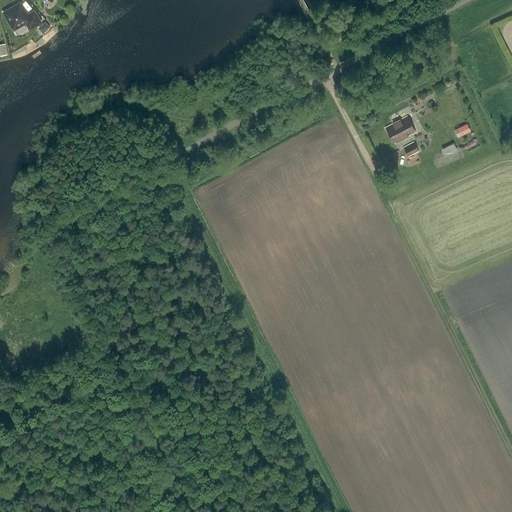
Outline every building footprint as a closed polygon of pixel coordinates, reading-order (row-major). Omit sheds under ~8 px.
[(4,13),(14,30),(26,23),(30,30),(42,23),(35,11),(28,15),(21,3),(4,13)] [(394,144),(415,132),(407,117),(386,128),(394,144)] [(461,136),(471,132),(468,124),(458,128),(458,129),(455,131),(458,137),(461,136)] [(409,157),(420,151),(415,142),(404,147),(409,157)] [(458,153),(454,144),(441,150),(446,159),(458,153)]
